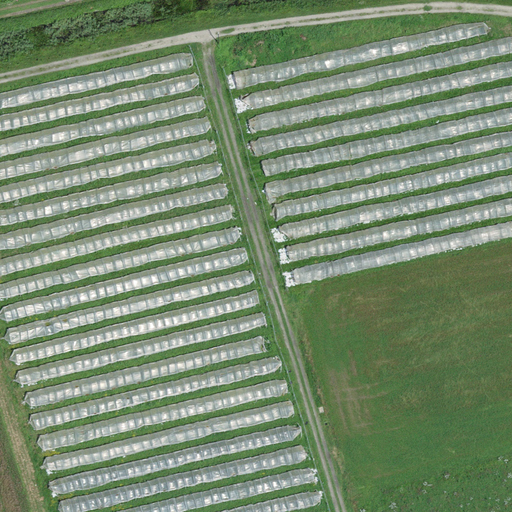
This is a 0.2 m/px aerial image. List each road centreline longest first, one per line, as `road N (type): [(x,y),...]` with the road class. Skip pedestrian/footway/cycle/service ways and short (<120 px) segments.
road 1 (track): [(0,76),(195,34),(430,8),(511,12)]
road 2 (track): [(195,34),(342,511)]
